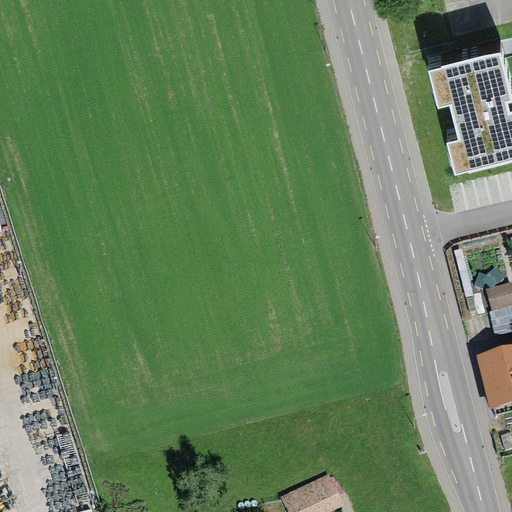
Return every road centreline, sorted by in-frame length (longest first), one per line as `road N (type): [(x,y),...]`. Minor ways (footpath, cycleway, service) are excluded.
road 1 (primary): [(411,237),(483,511)]
road 2 (primary): [(350,0),(411,237)]
